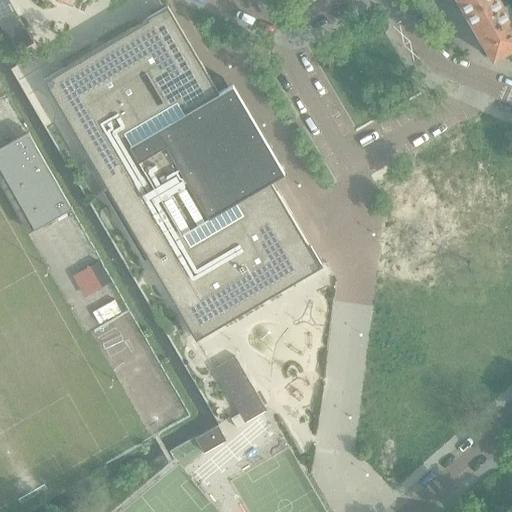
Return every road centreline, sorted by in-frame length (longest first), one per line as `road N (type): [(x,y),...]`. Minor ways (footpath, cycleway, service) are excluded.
road 1 (residential): [(511,97),(430,63),(399,0)]
road 2 (residential): [(413,511),(511,421)]
